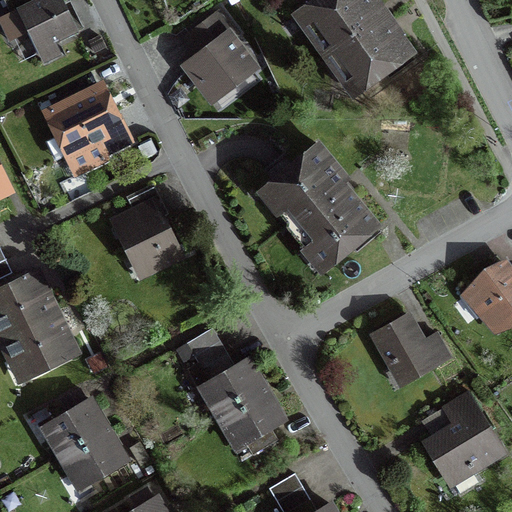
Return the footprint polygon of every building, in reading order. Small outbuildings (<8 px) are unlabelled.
[(36,51),(76,32),(61,0),(38,0),(36,1),(35,0),(4,0),(2,1),(9,14),(3,17),(12,36),(25,29),(36,51)] [(375,0),(314,0),(304,8),(321,31),(319,42),(335,64),(346,66),(363,89),(411,55),(399,38),(399,33),(384,12),(375,0)] [(231,34),(216,15),(188,37),(202,55),(186,67),(211,100),(253,68),(228,36),(231,34)] [(103,160),(105,153),(130,141),(119,117),(114,120),(99,89),(56,110),(55,108),(48,111),(78,172),(103,160)] [(314,250),(328,267),(376,227),(348,194),(349,193),(348,191),(348,192),(344,187),(341,183),(345,180),(316,145),(266,187),(279,203),(278,215),(279,215),(285,224),(285,228),(302,249),(302,250),(314,250)] [(134,251),(144,272),(179,255),(154,204),(160,201),(153,188),(127,201),(133,214),(116,223),(131,253),(134,251)] [(0,278),(11,274),(7,266),(4,260),(1,254),(0,252),(0,278)] [(511,323),(511,261),(506,254),(483,262),(460,293),(494,331),(511,323)] [(0,339),(0,340),(12,363),(19,359),(28,377),(67,358),(59,343),(57,339),(65,335),(55,314),(44,293),(36,296),(34,290),(27,277),(0,290),(0,339)] [(399,384),(452,355),(437,329),(426,335),(410,307),(369,330),(399,384)] [(234,368),(226,355),(222,348),(219,342),(215,336),(211,329),(186,344),(193,357),(201,370),(193,375),(200,388),(234,368)] [(234,368),(200,388),(235,448),(243,443),(251,456),(277,441),(269,428),(282,421),(272,403),(257,377),(247,360),(234,368)] [(507,451),(469,388),(441,404),(442,406),(421,419),(429,432),(421,437),(450,485),(455,483),(460,491),(479,480),(474,471),(507,451)] [(89,400),(42,428),(78,488),(125,461),(115,444),(100,419),(89,400)] [(275,502),(281,511),(315,511),(308,500),(305,493),(301,487),(298,482),(294,474),(268,489),(275,502)] [(163,511),(155,498),(131,511),(163,511)]
